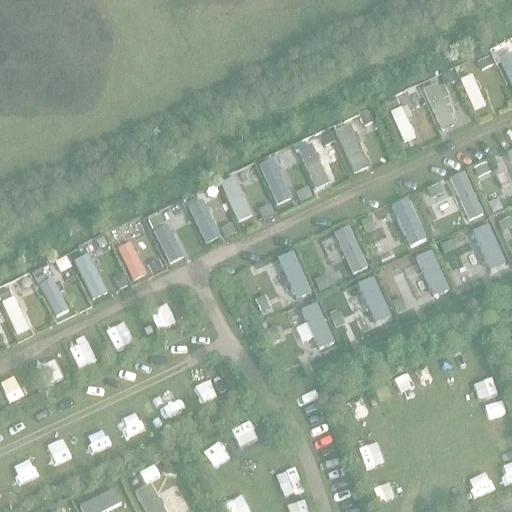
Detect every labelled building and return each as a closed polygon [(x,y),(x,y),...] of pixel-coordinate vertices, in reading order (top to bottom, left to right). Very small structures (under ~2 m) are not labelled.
[(496,58),(511,88),(511,87),(511,62),(511,63),(506,53),(496,58)] [(460,82),(473,113),(484,108),(477,90),(483,87),(477,74),(460,82)] [(422,92),(441,133),(454,127),(442,102),(448,99),(442,87),(437,89),(435,85),(422,92)] [(389,114),(403,145),(414,140),(406,121),(411,119),(408,112),(403,114),(401,109),(389,114)] [(333,134),(353,176),(368,169),(349,127),(333,134)] [(297,152),(315,191),(328,186),(316,158),(320,157),(316,148),(312,150),(310,146),(297,152)] [(257,165),(276,205),(287,200),(268,160),(257,165)] [(457,178),(463,191),(499,174),(493,161),(470,171),(468,167),(457,172),(459,177),(457,178)] [(220,185),(237,224),(250,218),(241,197),(247,194),(242,183),(236,185),(233,179),(228,181),(226,177),(216,182),(218,186),(220,185)] [(423,193),(429,204),(455,192),(450,181),(443,184),(441,180),(434,183),(436,187),(423,193)] [(187,213),(199,239),(210,234),(198,208),(187,213)] [(143,217),(163,259),(173,254),(154,212),(143,217)] [(111,246),(128,277),(138,272),(135,266),(142,262),(131,241),(125,244),(127,249),(122,240),(111,246)] [(104,284),(90,258),(79,264),(81,267),(76,270),(81,279),(86,277),(93,290),(104,284)] [(39,286),(53,314),(64,308),(50,281),(39,286)] [(1,304),(16,337),(28,332),(18,310),(22,308),(19,301),(15,303),(13,298),(1,304)] [(134,495),(143,511),(163,511),(149,486),(134,495)] [(79,509),(80,511),(106,511),(120,505),(113,491),(79,509)]
